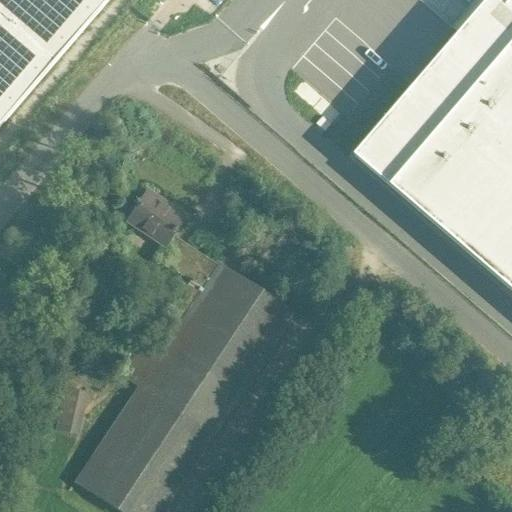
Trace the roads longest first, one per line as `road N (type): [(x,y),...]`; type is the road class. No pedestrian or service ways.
road 1 (unclassified): [(0,208),(123,66),(168,60),(511,352)]
road 2 (track): [(123,66),(30,271),(0,394)]
